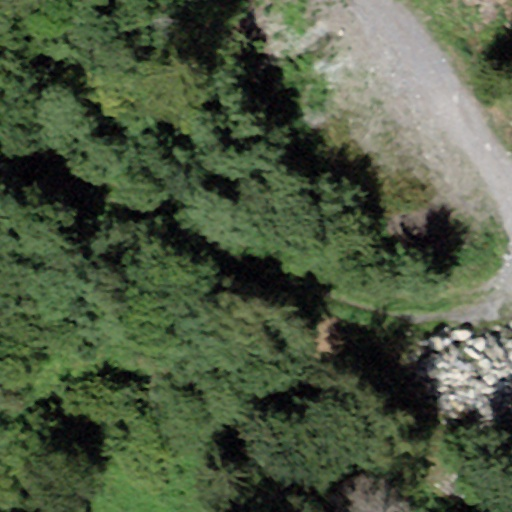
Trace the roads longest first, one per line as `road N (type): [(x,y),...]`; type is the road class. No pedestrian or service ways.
road 1 (track): [(511,293),(377,281),(111,132),(0,122)]
road 2 (track): [(351,0),(413,49),(511,185)]
